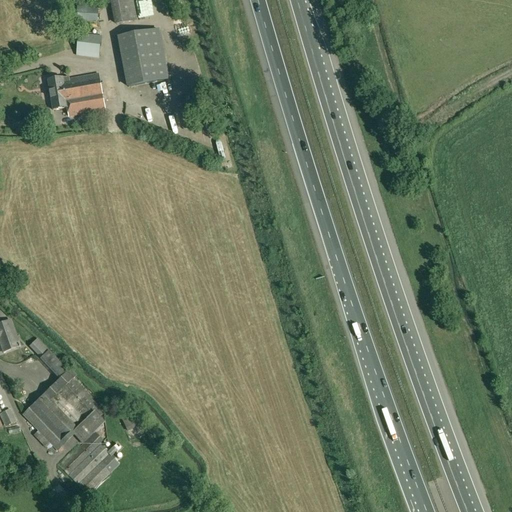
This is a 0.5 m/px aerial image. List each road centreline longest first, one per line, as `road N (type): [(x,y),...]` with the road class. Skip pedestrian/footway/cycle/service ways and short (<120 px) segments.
road 1 (motorway): [(468,511),(393,310),(297,0)]
road 2 (motorway): [(258,0),(336,258),(426,511)]
road 3 (unknown): [(0,378),(64,490)]
